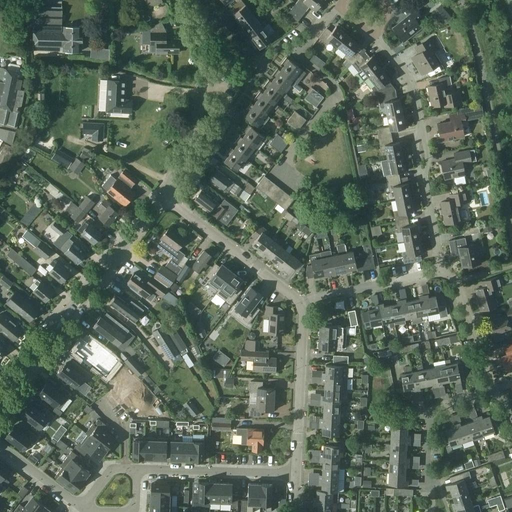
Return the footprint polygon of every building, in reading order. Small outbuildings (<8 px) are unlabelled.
[(242,26),(254,16),(258,13),(255,10),(252,13),(241,0),(240,0),(231,8),(235,13),(233,14),(236,19),(234,21),(240,28),(242,26)] [(323,0),(298,0),(295,3),(306,11),(310,6),(318,13),(323,5),(321,4),(323,0)] [(428,0),(418,0),(413,4),(418,9),(429,1),(428,0)] [(306,11),(295,3),(291,9),(302,16),(306,11)] [(62,7),(41,7),(41,10),(38,10),(38,13),(34,13),(33,50),(81,51),(82,27),(62,27),(62,7)] [(302,16),(291,9),(287,14),(298,22),(302,16)] [(416,10),(393,29),(403,41),(421,27),(417,21),(422,17),(416,10)] [(260,24),(254,16),(242,26),(245,30),(243,32),(249,39),(251,37),(263,28),(267,25),(264,21),(260,24)] [(150,28),(150,44),(150,52),(157,52),(179,53),(179,39),(166,39),(166,33),(161,23),(150,28)] [(330,41),(338,47),(348,35),(343,32),(345,29),(338,24),(332,32),(326,27),(318,38),(327,45),(330,41)] [(263,28),(251,37),(254,41),(252,43),(257,51),(276,36),(273,33),(269,36),(263,28)] [(348,35),(338,47),(346,54),(343,57),(347,60),(344,65),(348,69),(361,55),(361,54),(355,50),(361,42),(354,36),(352,38),(348,35)] [(420,52),(412,58),(422,74),(438,64),(431,53),(439,48),(432,36),(414,47),(415,48),(417,46),(420,52)] [(364,81),(369,77),(381,68),(377,63),(380,61),(374,54),(370,57),(365,51),(361,55),(348,69),(353,74),(356,72),(364,81)] [(283,67),(280,71),(292,80),(298,72),(302,75),(305,72),(286,58),(281,65),(283,67)] [(0,93),(23,98),(25,90),(19,89),(23,72),(20,71),(21,67),(20,65),(11,63),(9,65),(9,69),(0,67),(0,93)] [(371,88),(378,97),(395,89),(388,80),(392,77),(387,70),(384,72),(381,68),(369,77),(375,85),(371,88)] [(296,83),(292,80),(280,71),(278,69),(272,76),(274,78),(271,82),(283,92),(290,84),(293,87),(296,83)] [(458,92),(446,94),(444,86),(451,84),(450,76),(438,79),(439,84),(428,87),(432,106),(444,104),(444,106),(460,103),(458,92)] [(109,80),(107,111),(131,112),(132,101),(124,101),(124,81),(109,80)] [(283,92),(271,82),(269,80),(263,87),(266,89),(262,93),(275,103),(281,95),(284,98),(287,95),(283,92)] [(313,89),(309,93),(320,102),(324,97),(313,89)] [(385,106),(387,116),(402,113),(401,108),(404,107),(402,99),(397,100),(395,89),(378,97),(380,107),(385,106)] [(278,106),(275,103),(262,93),(260,92),(254,99),(257,101),(254,105),(266,114),(272,106),(276,109),(278,106)] [(18,126),(23,98),(0,93),(0,138),(8,143),(12,145),(17,132),(16,131),(17,126),(18,126)] [(320,102),(309,93),(305,98),(316,107),(320,102)] [(248,112),(244,117),(257,126),(263,118),(267,121),(270,117),(266,114),(254,105),(251,103),(246,110),(248,112)] [(291,116),(302,125),(306,120),(295,111),(291,116)] [(437,124),(440,135),(441,141),(464,136),(461,122),(465,121),(464,112),(449,115),(450,122),(437,124)] [(402,113),(387,116),(389,126),(376,129),(378,140),(391,137),(390,131),(408,127),(406,118),(403,119),(402,113)] [(302,125),(291,116),(287,121),(298,130),(302,125)] [(94,133),(94,136),(94,140),(103,141),(104,137),(104,123),(95,122),(95,121),(91,120),(91,122),(83,122),(83,133),(94,133)] [(242,138),(258,151),(267,139),(249,125),(243,132),(245,134),(242,138)] [(273,139),(284,148),(288,143),(277,134),(273,139)] [(234,149),(246,159),(252,151),(256,154),(258,151),(242,138),(240,136),(234,143),(237,145),(234,149)] [(385,149),(387,159),(403,156),(402,151),(404,150),(402,141),(393,143),(391,137),(378,140),(381,150),(385,149)] [(284,148),(273,139),(270,144),(281,153),(284,148)] [(249,162),(246,159),(234,149),(231,147),(225,155),(228,157),(224,161),(237,171),(243,162),(247,165),(249,162)] [(83,150),(82,151),(79,157),(86,160),(89,153),(88,152),(83,150)] [(465,180),(464,175),(462,164),(475,161),(473,150),(454,153),(456,161),(451,162),(450,161),(442,163),(442,161),(441,162),(445,182),(446,182),(445,178),(453,176),(453,177),(453,176),(454,182),(456,183),(464,182),(465,180)] [(403,156),(387,159),(389,169),(385,170),(387,181),(400,178),(398,172),(408,170),(407,161),(404,162),(403,156)] [(77,158),(69,168),(77,174),(85,164),(77,158)] [(125,169),(118,178),(115,182),(111,178),(107,182),(111,186),(107,191),(125,206),(135,193),(131,190),(134,185),(138,179),(125,169)] [(218,170),(210,180),(223,190),(223,189),(227,192),(234,183),(230,180),(231,180),(218,170)] [(256,187),(261,191),(269,180),(265,176),(256,187)] [(394,190),(396,200),(411,197),(410,192),(413,191),(411,182),(401,185),(400,178),(387,181),(389,191),(394,190)] [(261,191),(266,195),(274,184),(269,180),(261,191)] [(244,190),(239,196),(246,201),(255,188),(247,182),(242,188),(244,190)] [(266,195),(271,198),(279,187),(274,184),(266,195)] [(239,186),(234,193),(239,196),(244,190),(242,188),(239,186)] [(271,198),(276,202),(284,191),(279,187),(271,198)] [(459,211),(458,203),(471,201),(469,190),(449,194),(450,200),(441,202),(445,224),(466,219),(464,210),(459,211)] [(227,210),(216,202),(202,191),(194,200),(213,215),(220,220),(227,210)] [(276,202),(281,206),(289,195),(284,191),(276,202)] [(294,199),(289,195),(281,206),(286,210),(294,199)] [(95,203),(87,196),(79,206),(86,213),(95,203)] [(411,197),(396,200),(398,210),(393,211),(395,222),(408,219),(407,213),(417,211),(415,202),(412,203),(411,197)] [(98,208),(104,212),(100,217),(109,225),(118,213),(109,206),(110,204),(105,200),(98,208)] [(70,216),(78,222),(86,213),(78,207),(70,216)] [(354,221),(355,228),(365,226),(364,219),(354,221)] [(402,232),(404,241),(419,238),(418,233),(421,232),(419,224),(409,226),(408,219),(395,222),(397,232),(402,232)] [(51,227),(61,235),(65,230),(65,229),(55,221),(51,227)] [(83,224),(82,224),(77,230),(94,243),(95,242),(96,242),(98,240),(98,238),(101,234),(95,229),(95,228),(90,223),(89,225),(85,222),(83,224)] [(272,239),(267,235),(270,232),(261,224),(258,228),(251,236),(256,240),(252,244),(258,249),(256,251),(260,254),(272,239)] [(176,276),(185,263),(188,259),(184,256),(186,255),(178,249),(186,237),(181,233),(180,234),(170,226),(160,239),(164,241),(159,247),(172,256),(169,261),(164,267),(176,276)] [(478,226),(463,229),(464,235),(480,232),(478,226)] [(275,235),(272,239),(260,254),(264,257),(265,255),(271,259),(284,242),(275,235)] [(465,237),(448,241),(452,256),(460,254),(461,260),(460,260),(462,267),(481,263),(477,244),(466,246),(465,237)] [(60,248),(65,252),(78,263),(79,262),(80,262),(83,259),(82,258),(85,253),(79,248),(79,247),(68,238),(60,248)] [(419,238),(404,241),(406,251),(401,252),(404,264),(421,260),(420,253),(425,252),(423,243),(420,244),(419,238)] [(41,242),(36,248),(34,250),(46,259),(52,251),(41,242)] [(274,265),(278,268),(290,253),(286,250),(289,247),(284,242),(271,259),(276,263),(274,265)] [(356,272),(363,270),(360,257),(354,258),(353,252),(346,253),(344,243),(341,244),(347,274),(352,272),(351,270),(355,269),(356,272)] [(370,243),(363,245),(365,255),(373,254),(370,243)] [(332,256),(335,273),(340,272),(341,275),(347,274),(341,244),(337,245),(339,255),(332,256)] [(335,273),(332,256),(331,253),(325,254),(323,248),(319,249),(321,258),(325,278),(331,277),(330,274),(335,273)] [(7,255),(19,266),(31,275),(36,269),(24,259),(12,249),(7,255)] [(204,251),(192,267),(200,273),(204,268),(205,268),(208,264),(207,264),(212,257),(204,251)] [(299,260),(290,253),(278,268),(282,271),(283,269),(289,273),(299,260)] [(372,254),(366,255),(369,269),(375,268),(372,254)] [(363,270),(369,269),(366,255),(360,257),(363,270)] [(325,278),(321,258),(311,260),(312,265),(307,266),(306,272),(307,278),(314,277),(319,276),(320,279),(325,278)] [(58,261),(56,263),(53,260),(50,264),(54,267),(49,272),(62,282),(63,281),(64,281),(65,280),(66,278),(66,277),(69,273),(63,267),(64,266),(58,261)] [(189,266),(185,263),(175,277),(182,282),(188,274),(186,272),(189,266)] [(218,290),(232,272),(222,264),(214,274),(209,271),(200,283),(205,287),(208,283),(218,290)] [(162,266),(154,276),(168,286),(169,287),(176,276),(164,267),(162,266)] [(150,292),(152,289),(161,296),(167,289),(151,277),(147,282),(135,272),(126,284),(146,298),(150,292)] [(242,280),(232,272),(218,290),(216,293),(226,300),(225,301),(230,305),(238,295),(234,291),(242,280)] [(13,283),(4,275),(0,279),(0,282),(8,289),(13,283)] [(496,288),(502,286),(499,276),(493,278),(481,281),(483,287),(475,289),(479,301),(478,302),(481,311),(496,307),(496,306),(497,305),(497,303),(497,302),(496,300),(495,299),(494,299),(491,289),(496,288)] [(37,280),(34,283),(38,286),(33,291),(46,301),(47,300),(48,300),(51,297),(50,296),(54,292),(47,286),(47,285),(42,281),(40,283),(37,280)] [(251,308),(262,295),(251,287),(235,307),(245,315),(242,319),(248,323),(257,313),(251,308)] [(17,312),(18,311),(30,320),(31,320),(33,320),(35,317),(34,315),(38,311),(31,306),(32,305),(26,300),(25,302),(14,293),(6,303),(17,312)] [(423,296),(427,314),(439,312),(436,296),(429,298),(428,295),(423,296)] [(132,302),(129,306),(116,296),(110,304),(135,322),(144,310),(133,302),(133,303),(132,302)] [(427,314),(423,296),(419,296),(419,299),(413,301),(417,323),(422,322),(421,316),(427,314)] [(417,323),(413,301),(406,302),(406,299),(401,300),(405,319),(411,318),(412,324),(417,323)] [(391,305),(394,323),(398,323),(400,324),(406,322),(405,319),(401,300),(396,301),(397,304),(391,305)] [(379,305),(383,323),(389,322),(390,328),(395,327),(394,323),(391,305),(384,307),(383,304),(379,305)] [(383,323),(379,305),(374,306),(375,309),(368,310),(368,311),(362,313),(365,329),(372,327),(371,326),(383,323)] [(267,306),(266,314),(270,314),(269,334),(283,334),(284,314),(283,314),(284,312),(283,310),(281,309),(280,307),(278,307),(267,306)] [(355,310),(348,311),(351,326),(358,325),(355,310)] [(16,324),(2,313),(0,315),(0,329),(1,330),(2,329),(14,340),(15,338),(17,338),(19,336),(18,334),(22,330),(15,325),(16,324)] [(511,329),(506,316),(487,322),(492,336),(493,335),(496,341),(504,339),(501,332),(511,329)] [(100,317),(93,326),(117,345),(124,336),(116,330),(100,317)] [(319,336),(346,338),(346,328),(343,327),(343,326),(332,325),(332,323),(325,323),(325,325),(321,325),(321,323),(320,323),(319,336)] [(169,359),(179,353),(169,336),(162,326),(152,332),(169,359)] [(346,338),(319,336),(319,342),(317,342),(317,347),(318,348),(318,350),(319,350),(319,348),(341,349),(342,347),(345,348),(346,338)] [(119,361),(117,359),(117,358),(91,338),(88,343),(86,342),(84,345),(81,343),(74,351),(84,359),(82,361),(90,368),(92,366),(106,377),(119,361)] [(245,350),(258,351),(259,341),(245,341),(245,350)] [(511,368),(511,344),(503,347),(506,356),(502,357),(506,371),(511,368)] [(392,355),(404,353),(402,346),(391,349),(392,355)] [(241,360),(254,360),(253,371),(275,372),(276,358),(258,357),(258,351),(241,350),(238,356),(241,356),(241,360)] [(130,356),(124,362),(138,376),(144,371),(130,356)] [(91,374),(81,366),(77,371),(66,363),(57,374),(79,390),(91,374)] [(457,363),(445,365),(449,381),(455,380),(456,383),(461,382),(457,363)] [(348,366),(342,366),(326,365),(325,372),(322,372),(322,377),(347,378),(348,366)] [(417,371),(412,372),(416,391),(420,390),(420,387),(426,386),(423,370),(422,365),(416,366),(417,371)] [(442,382),(449,381),(445,365),(434,368),(438,386),(443,385),(442,382)] [(411,392),(416,391),(412,372),(411,366),(403,368),(405,374),(400,374),(403,390),(410,389),(411,392)] [(434,368),(423,370),(426,386),(433,384),(433,387),(438,386),(434,368)] [(325,382),(325,388),(346,390),(347,378),(322,377),(322,382),(325,382)] [(250,392),(250,399),(274,400),(274,389),(263,388),(263,382),(251,381),(250,392)] [(62,386),(58,391),(47,382),(38,393),(60,410),(72,394),(62,386)] [(346,396),(346,390),(325,388),(324,395),(321,395),(321,400),(340,401),(340,395),(346,396)] [(250,399),(249,404),(249,416),(261,416),(261,410),(273,411),(274,400),(250,399)] [(324,405),(323,411),(346,412),(346,406),(340,406),(340,401),(321,400),(321,404),(324,405)] [(42,413),(30,404),(28,406),(23,413),(24,413),(22,415),(41,430),(49,419),(51,421),(55,415),(45,408),(42,413)] [(200,411),(195,406),(188,412),(193,417),(200,411)] [(320,418),(320,422),(339,423),(339,418),(345,418),(346,412),(323,411),(323,418),(320,418)] [(477,417),(483,435),(494,431),(489,416),(483,418),(482,415),(477,417)] [(231,418),(212,417),(211,429),(230,430),(231,423),(231,418)] [(474,421),(467,423),(472,439),(483,435),(477,417),(473,418),(474,421)] [(90,436),(108,449),(116,439),(105,431),(108,426),(98,419),(95,424),(93,423),(86,433),(90,436)] [(338,435),(339,423),(320,422),(320,427),(323,427),(322,434),(338,435)] [(460,423),(456,424),(462,442),(472,439),(467,423),(461,426),(460,423)] [(450,446),(462,442),(456,424),(451,426),(452,429),(445,431),(450,446)] [(14,426),(5,437),(25,452),(33,441),(35,442),(39,437),(29,429),(25,434),(14,426)] [(391,438),(410,439),(410,435),(407,434),(407,427),(391,426),(391,438)] [(246,444),(252,444),(252,451),(261,451),(262,445),(263,445),(264,429),(247,428),(247,429),(233,428),(233,435),(247,435),(246,444)] [(108,449),(90,436),(82,445),(78,442),(74,447),(84,455),(88,450),(100,459),(108,449)] [(144,459),(145,438),(134,437),(133,459),(144,459)] [(144,459),(155,459),(156,438),(145,438),(144,459)] [(156,438),(155,459),(166,460),(167,438),(156,438)] [(182,441),(182,439),(171,438),(170,460),(181,460),(182,441)] [(391,438),(390,444),(384,443),(384,449),(390,450),(406,451),(407,444),(410,444),(410,439),(391,438)] [(192,439),(192,441),(193,442),(192,461),(203,461),(204,439),(192,439)] [(339,457),(339,451),(342,451),(343,439),(328,439),(327,445),(324,445),(323,451),(320,451),(320,456),(339,457)] [(193,442),(192,441),(182,441),(181,460),(192,461),(193,442)] [(406,451),(390,450),(390,461),(409,462),(409,457),(406,457),(406,451)] [(494,453),(496,459),(505,456),(502,450),(494,453)] [(65,469),(82,483),(90,472),(80,464),(83,459),(73,451),(61,466),(65,469)] [(52,460),(47,456),(39,466),(45,470),(52,460)] [(322,468),(342,469),(342,463),(339,463),(339,457),(320,456),(320,461),(323,461),(322,468)] [(409,462),(390,461),(389,473),(405,473),(405,467),(408,467),(409,462)] [(0,480),(6,485),(9,481),(6,478),(11,471),(0,462),(0,480)] [(338,480),(338,474),(341,474),(342,469),(322,468),(322,474),(319,474),(319,479),(338,480)] [(82,483),(65,469),(57,479),(75,493),(82,483)] [(405,473),(389,473),(388,484),(408,485),(408,480),(405,480),(405,473)] [(452,495),(467,490),(473,488),(471,483),(465,485),(462,473),(452,477),(454,482),(445,485),(447,490),(450,489),(452,495)] [(338,480),(319,479),(319,484),(322,484),(321,490),(333,492),(337,492),(338,480)] [(192,506),(209,506),(210,482),(199,482),(199,493),(192,493),(192,506)] [(221,483),(210,482),(209,506),(210,506),(210,504),(220,504),(221,483)] [(151,483),(151,494),(172,495),(172,484),(151,483)] [(221,483),(220,504),(231,504),(231,507),(238,507),(238,494),(232,494),(232,483),(221,483)] [(260,504),(260,484),(248,483),(248,497),(242,497),(241,510),(253,510),(253,504),(260,504)] [(271,511),(272,484),(260,484),(260,504),(266,505),(266,511),(271,511)] [(24,486),(18,494),(22,497),(29,489),(24,486)] [(313,497),(313,502),(332,503),(332,502),(338,503),(338,492),(337,492),(333,492),(321,490),(316,490),(316,497),(313,497)] [(471,501),(467,490),(452,495),(454,502),(451,503),(453,507),(471,501)] [(172,495),(151,494),(150,505),(172,506),(172,495)] [(502,502),(501,498),(500,495),(487,500),(489,506),(496,504),(502,502)] [(37,511),(43,505),(33,497),(25,508),(20,504),(13,511),(37,511)] [(457,511),(474,511),(480,510),(478,504),(473,506),(471,501),(453,507),(454,511),(457,511)] [(331,511),(332,503),(313,502),(313,506),(316,506),(315,511),(331,511)]
